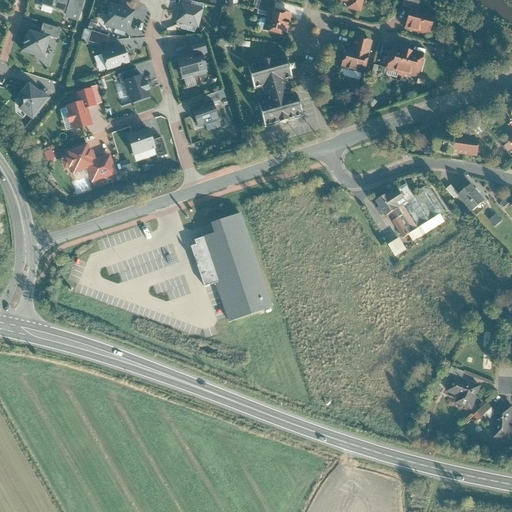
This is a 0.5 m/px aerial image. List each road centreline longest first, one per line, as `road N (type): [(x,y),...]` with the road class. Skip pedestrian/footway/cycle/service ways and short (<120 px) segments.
road 1 (secondary): [(511,485),(352,445),(156,370),(8,329)]
road 2 (residential): [(330,144),(337,169),(352,183),(427,163),(511,181)]
road 3 (residential): [(162,3),(156,48),(198,191)]
road 4 (residential): [(330,144),(511,78)]
road 5 (residential): [(24,246),(198,191)]
road 6 (residential): [(198,191),(330,144)]
road 7 (residential): [(330,144),(313,93),(320,16)]
